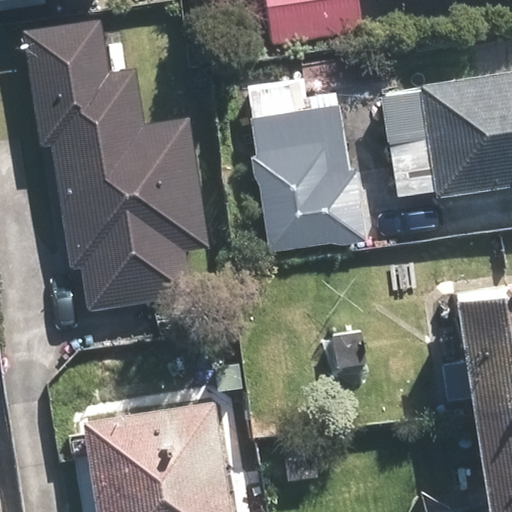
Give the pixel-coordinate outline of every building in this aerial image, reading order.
[(346,0),(253,0),(260,44),(351,31),(346,0)] [(105,15),(27,26),(47,141),(57,140),(74,261),(87,260),(93,302),(197,287),(191,249),(213,244),(193,112),(148,117),(138,63),(114,66),(105,15)] [(429,133),(439,192),(511,179),(511,68),(383,90),(391,139),(429,133)] [(347,103),(260,116),(265,151),(255,153),(270,250),(368,235),(347,103)] [(511,288),(446,298),(477,511),(511,506),(511,288)] [(365,323),(321,329),(327,378),(372,372),(365,323)] [(81,415),(94,511),(231,511),(214,396),(81,415)]
